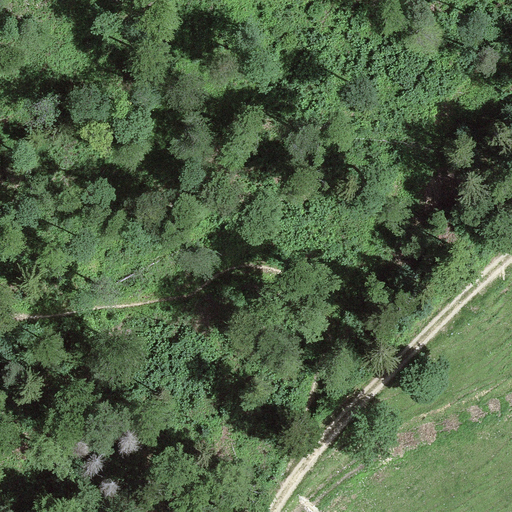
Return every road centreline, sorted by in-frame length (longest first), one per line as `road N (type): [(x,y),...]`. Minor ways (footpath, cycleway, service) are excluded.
road 1 (track): [(511,258),(426,332),(293,472),(272,511)]
road 2 (track): [(298,511),(358,462),(511,395)]
